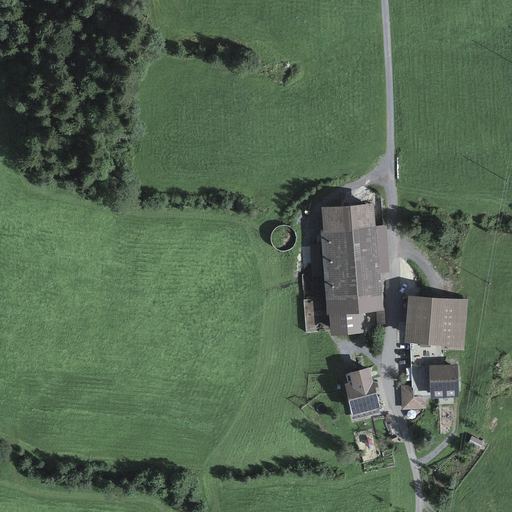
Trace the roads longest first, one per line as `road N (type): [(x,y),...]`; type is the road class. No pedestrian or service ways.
road 1 (track): [(392,258),(385,0)]
road 2 (unclassified): [(417,511),(414,461),(388,378),(392,258)]
road 3 (track): [(153,511),(117,499),(28,491),(13,461)]
